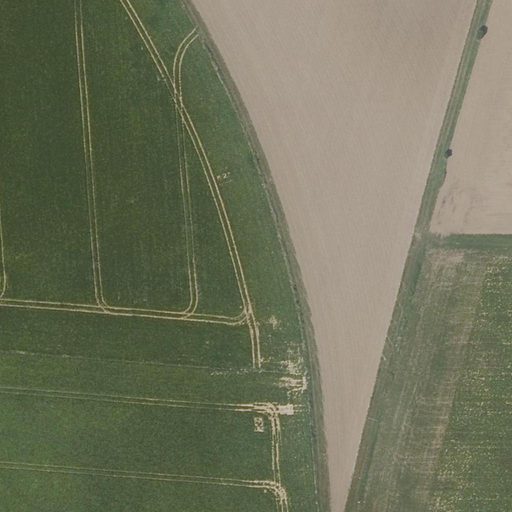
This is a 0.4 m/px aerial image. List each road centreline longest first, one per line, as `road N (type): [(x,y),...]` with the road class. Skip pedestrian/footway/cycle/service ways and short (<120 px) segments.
road 1 (track): [(325,511),(306,317),(254,138),(183,0)]
road 2 (track): [(347,511),(486,0)]
